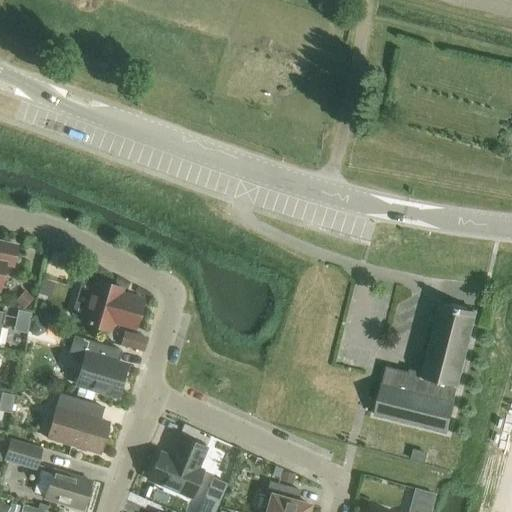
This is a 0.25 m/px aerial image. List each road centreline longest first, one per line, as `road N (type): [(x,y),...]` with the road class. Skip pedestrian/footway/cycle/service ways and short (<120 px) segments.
road 1 (tertiary): [(0,77),(58,107),(253,172),(404,213),(511,230)]
road 2 (residential): [(0,225),(75,242),(170,294),(148,398)]
road 3 (residential): [(148,398),(345,483),(337,511)]
road 4 (residential): [(148,398),(108,511)]
